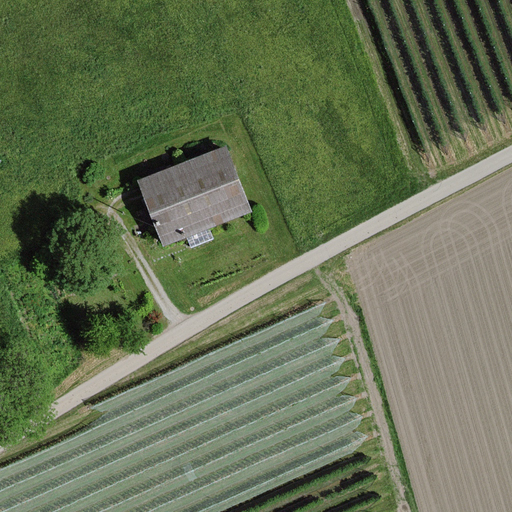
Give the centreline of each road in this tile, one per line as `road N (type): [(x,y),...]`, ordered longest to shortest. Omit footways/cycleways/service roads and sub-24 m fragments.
road 1 (unclassified): [(0,444),(222,310),(511,155)]
road 2 (track): [(403,511),(347,295),(316,260)]
